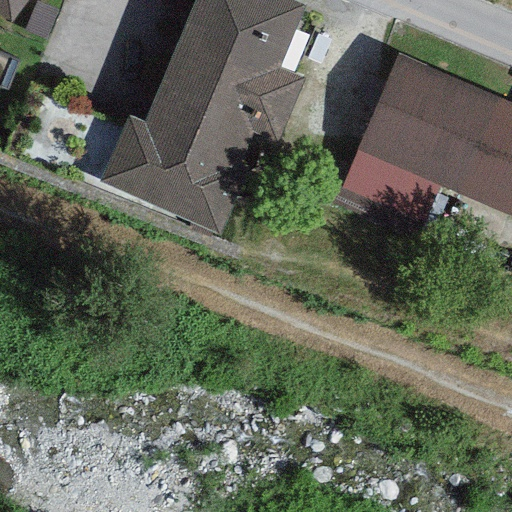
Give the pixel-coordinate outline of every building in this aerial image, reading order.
[(20,0),(0,0),(0,9),(9,16),(20,0)] [(306,0),(192,0),(143,115),(129,109),(100,176),(219,227),(247,162),(238,158),(253,125),(278,136),(306,71),(281,60),(306,0)] [(18,53),(0,45),(0,80),(9,84),(18,53)] [(511,209),(511,97),(397,49),(356,148),(439,182),(511,212),(511,209)] [(422,221),(439,182),(356,148),(339,186),(422,221)] [(415,239),(422,221),(339,186),(303,171),(295,189),(415,239)]
